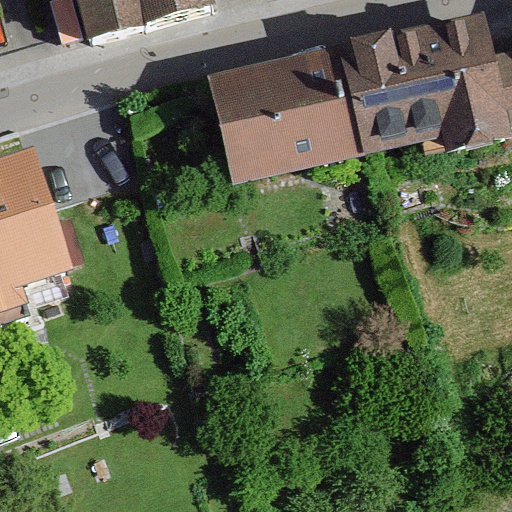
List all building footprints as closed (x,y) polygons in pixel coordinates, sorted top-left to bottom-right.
[(76,0),(90,47),(147,32),(139,0),(76,0)] [(139,0),(147,32),(213,14),(208,0),(139,0)] [(350,62),(348,62),(370,151),(447,133),(451,154),(505,142),(502,131),(511,128),(511,61),(487,67),(478,33),(394,53),(394,51),(350,61),(350,62)] [(370,151),(348,62),(221,93),(242,181),(370,151)] [(0,330),(27,322),(24,312),(68,298),(61,277),(64,276),(30,168),(0,177),(0,330)]
